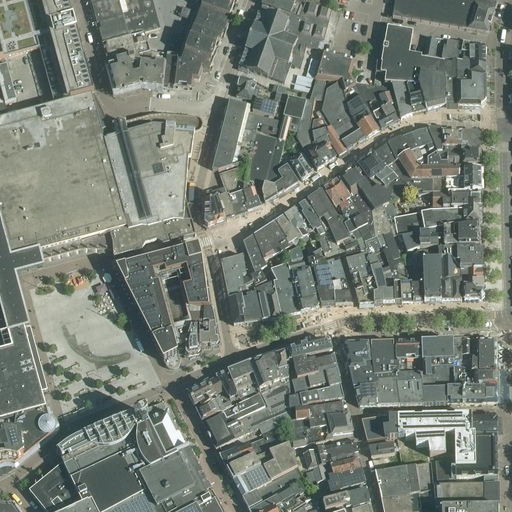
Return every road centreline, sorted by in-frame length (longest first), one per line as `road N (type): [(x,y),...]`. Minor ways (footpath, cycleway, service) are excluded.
road 1 (residential): [(252,0),(218,97),(199,109),(109,105),(78,1),(84,0)]
road 2 (residential): [(511,322),(503,133)]
road 3 (residential): [(511,7),(501,60),(503,133)]
